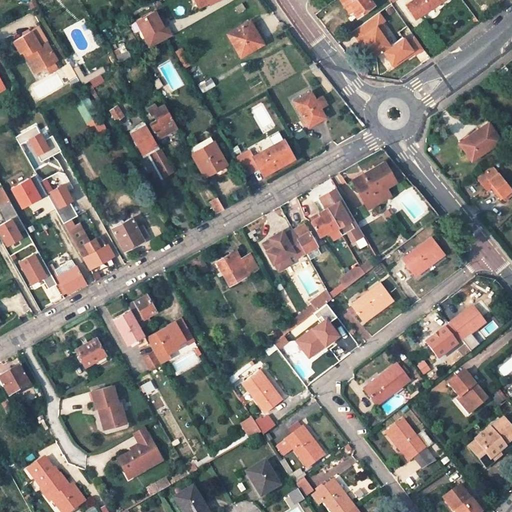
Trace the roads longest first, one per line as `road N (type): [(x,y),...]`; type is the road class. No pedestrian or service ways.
road 1 (unclassified): [(0,347),(383,134)]
road 2 (residential): [(488,252),(327,380),(331,406),(412,511)]
road 3 (tertiary): [(488,252),(399,136)]
road 4 (tertiary): [(371,101),(284,0)]
road 5 (tertiary): [(511,22),(414,97)]
